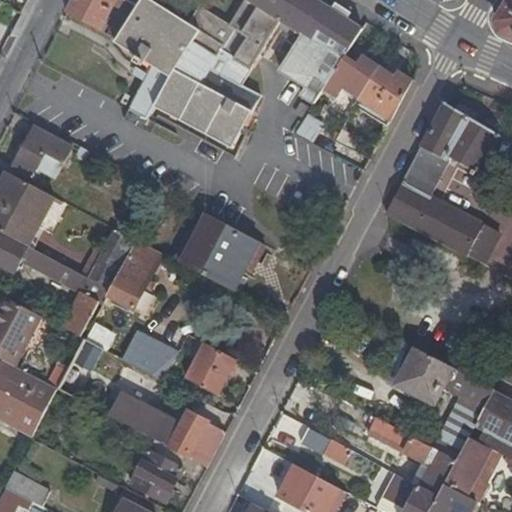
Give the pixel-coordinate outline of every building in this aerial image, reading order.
[(74,0),(66,17),(97,33),(110,8),(131,20),(134,16),(103,0),(74,0)] [(241,0),(244,2),(341,62),(343,60),(360,32),(345,23),(349,16),(334,7),(330,13),(308,0),(241,0)] [(175,75),(181,65),(199,34),(212,13),(200,5),(186,26),(144,1),(134,16),(131,20),(123,33),(116,43),(175,75)] [(261,102),(241,91),(276,34),(287,41),(284,46),(294,52),(279,76),(304,92),(299,100),(312,108),(320,95),(341,62),(244,2),(229,23),(212,13),(199,34),(181,65),(175,75),(213,95),(222,100),(253,116),(261,102)] [(511,3),(498,27),(501,35),(511,39),(511,3)] [(104,37),(116,43),(123,33),(109,26),(104,37)] [(175,75),(116,43),(114,47),(136,59),(133,66),(141,70),(143,65),(153,70),(131,113),(151,123),(156,114),(193,134),(213,95),(175,75)] [(341,62),(320,95),(337,105),(342,96),(356,105),(361,97),(375,73),(358,63),(355,68),(343,60),(341,62)] [(375,73),(361,97),(371,103),(378,107),(392,84),(375,73)] [(392,84),(378,107),(375,112),(390,121),(411,84),(397,75),(392,84)] [(213,95),(193,134),(234,154),(253,116),(222,100),(213,95)] [(375,112),(378,107),(371,103),(364,115),(371,119),(375,112)] [(422,150),(448,165),(451,159),(480,174),(500,137),(444,107),(422,150)] [(298,130),(293,138),(314,149),(326,128),(306,117),(298,130)] [(287,134),(293,138),(298,130),(292,126),(287,134)] [(75,151),(35,129),(12,171),(33,182),(47,155),(68,166),(75,151)] [(339,132),(331,145),(368,164),(375,150),(339,132)] [(98,159),(82,150),(76,160),(93,169),(98,159)] [(422,150),(402,188),(428,202),(448,165),(422,150)] [(57,202),(5,175),(0,184),(0,234),(32,252),(57,202)] [(402,188),(387,216),(488,269),(503,241),(428,202),(402,188)] [(198,224),(176,263),(240,297),(249,280),(243,277),(251,262),(257,265),(266,249),(208,217),(203,227),(198,224)] [(110,292),(136,243),(114,232),(88,281),(110,292)] [(0,234),(0,266),(17,275),(23,264),(103,306),(107,298),(110,292),(88,281),(32,252),(0,234)] [(151,251),(136,243),(110,292),(107,298),(135,312),(150,283),(138,276),(151,251)] [(163,257),(151,251),(138,276),(150,283),(163,257)] [(62,330),(81,341),(99,307),(80,297),(62,330)] [(40,319),(3,299),(0,304),(0,360),(14,368),(40,319)] [(89,337),(109,348),(117,333),(97,322),(89,337)] [(125,364),(163,383),(175,360),(161,353),(137,341),(125,364)] [(84,342),(58,391),(80,402),(97,368),(131,386),(149,396),(155,399),(163,383),(125,364),(84,342)] [(401,385),(419,351),(402,343),(385,377),(401,385)] [(235,363),(206,347),(187,382),(217,397),(235,363)] [(161,353),(175,360),(178,355),(164,348),(161,353)] [(444,386),(453,369),(419,351),(401,385),(435,403),(444,386)] [(0,424),(32,441),(58,391),(14,368),(0,360),(0,424)] [(175,360),(163,383),(173,388),(185,365),(175,360)] [(511,360),(502,382),(511,387),(511,360)] [(481,400),(487,387),(453,369),(444,386),(464,396),(479,404),(481,400)] [(149,396),(131,386),(113,419),(132,429),(149,396)] [(490,405),(497,392),(487,387),(481,400),(490,405)] [(297,388),(292,398),(315,410),(320,399),(297,388)] [(490,405),(478,427),(503,440),(497,451),(504,455),(511,458),(511,399),(497,392),(490,405)] [(478,427),(490,405),(481,400),(479,404),(464,396),(436,450),(459,462),(472,438),(478,427)] [(158,418),(148,438),(155,442),(180,454),(207,469),(226,433),(211,425),(212,424),(189,412),(180,430),(158,418)] [(436,450),(387,425),(383,432),(410,446),(407,454),(435,468),(424,488),(441,497),(446,486),(459,462),(436,450)] [(352,451),(311,429),(304,444),(345,465),(352,451)] [(459,462),(446,486),(480,504),(482,505),(493,484),(490,483),(504,455),(497,451),(472,438),(459,462)] [(180,454),(155,442),(133,485),(168,504),(185,471),(174,465),(180,454)] [(329,511),(341,490),(307,472),(290,505),(302,511),(329,511)] [(15,473),(6,489),(32,502),(45,509),(54,493),(15,473)] [(424,488),(396,474),(378,509),(383,511),(432,511),(441,497),(424,488)] [(441,497),(432,511),(476,511),(480,504),(446,486),(441,497)] [(6,489),(0,501),(0,511),(15,511),(18,508),(24,511),(26,511),(32,502),(6,489)] [(146,511),(125,501),(119,511),(146,511)]
